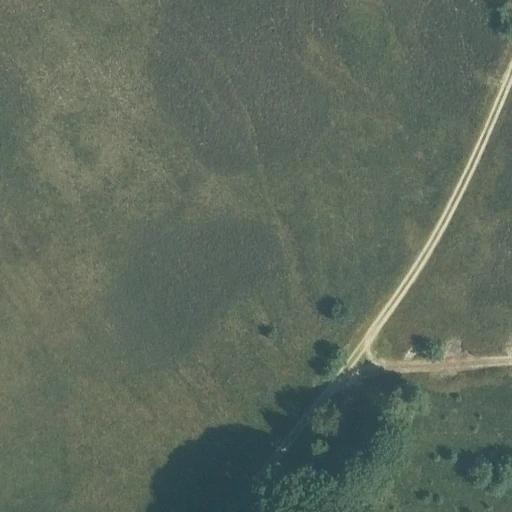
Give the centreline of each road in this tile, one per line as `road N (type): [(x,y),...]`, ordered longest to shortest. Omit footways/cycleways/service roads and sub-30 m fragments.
road 1 (track): [(511,69),(459,190),(340,370),(225,511)]
road 2 (track): [(319,396),(380,369),(511,363)]
